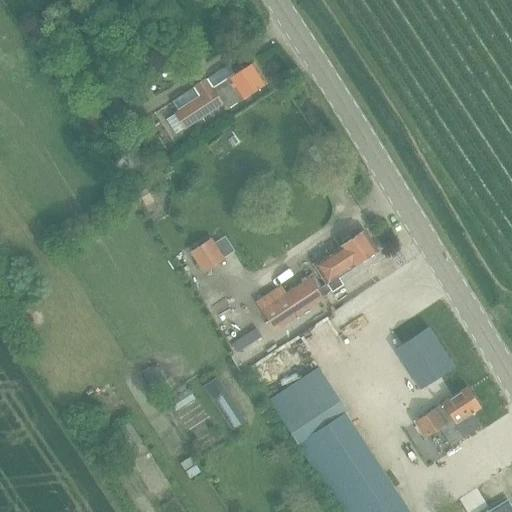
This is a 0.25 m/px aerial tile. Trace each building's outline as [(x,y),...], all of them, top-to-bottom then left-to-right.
[(13,14),(33,36),(42,28),(22,6),(13,14)] [(198,87),(174,102),(180,112),(177,114),(178,115),(188,130),(189,131),(198,124),(224,108),(228,114),(270,86),(255,64),(237,75),(230,66),(207,81),(207,80),(197,86),(198,87)] [(109,87),(95,97),(109,117),(123,107),(109,87)] [(96,108),(82,117),(101,145),(115,136),(96,108)] [(326,285),(333,295),(346,287),(340,278),(380,252),(366,230),(313,264),(326,285)] [(222,259),(210,240),(191,252),(204,271),(222,259)] [(279,332),(299,318),(323,302),(333,295),(326,285),(319,290),(311,278),(288,293),(283,285),(259,300),(279,332)] [(270,343),(278,358),(327,331),(318,316),(270,343)] [(428,327),(394,349),(420,390),(454,367),(428,327)] [(342,511),(409,511),(347,416),(350,414),(321,370),(271,403),(342,511)] [(251,422),(265,412),(246,384),(232,394),(251,422)] [(467,388),(414,422),(425,438),(439,429),(451,446),(480,426),(473,415),(474,414),(473,412),(480,407),(467,388)] [(148,438),(158,433),(150,414),(139,419),(148,438)] [(511,511),(511,508),(507,500),(488,511),(511,511)]
